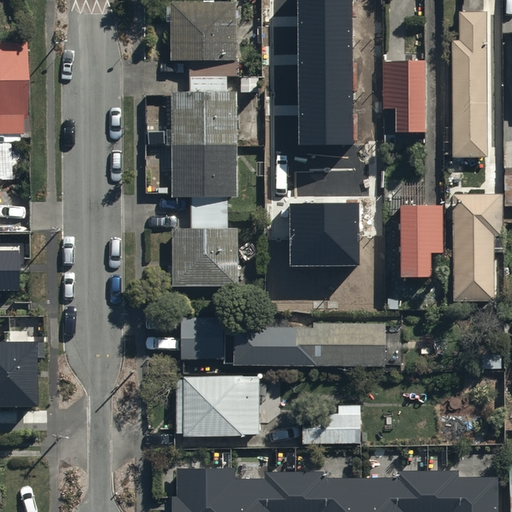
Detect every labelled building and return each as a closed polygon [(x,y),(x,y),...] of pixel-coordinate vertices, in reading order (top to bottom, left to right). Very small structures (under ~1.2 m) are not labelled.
[(352,0),(297,0),(299,144),(353,144),(352,0)] [(235,6),(171,6),(171,61),(191,61),(192,94),(170,94),(171,200),(192,200),(192,230),(176,230),(176,287),(240,286),(239,229),(228,229),(228,199),(239,199),(239,91),(229,91),(228,79),(240,78),(240,60),(235,60),(235,6)] [(455,49),(456,164),(492,164),(490,20),(463,20),(464,49),(455,49)] [(28,43),(0,43),(0,142),(29,143),(28,43)] [(428,136),(429,65),(387,64),(387,109),(399,109),(399,136),(428,136)] [(10,149),(0,149),(0,184),(10,184),(10,149)] [(504,198),(454,199),(456,304),(497,303),(495,218),(504,217),(504,198)] [(358,204),(291,205),(291,263),(358,263),(358,204)] [(446,212),(403,213),(404,285),(434,285),(434,256),(446,256),(446,212)] [(18,252),(0,251),(0,290),(19,290),(18,252)] [(184,321),(183,363),(225,363),(226,321),(184,321)] [(242,326),(243,369),(396,368),(396,325),(242,326)] [(36,343),(0,343),(0,405),(37,405),(36,343)] [(260,440),(259,379),(183,380),(183,384),(176,384),(178,436),(183,436),(183,442),(260,440)] [(299,424),(300,446),(362,444),(362,416),(337,417),(337,423),(299,424)] [(206,466),(178,470),(178,499),(172,498),(171,511),(499,511),(499,479),(457,479),(458,473),(399,473),(398,479),(326,480),(327,474),(265,475),(265,481),(236,480),(235,470),(206,466)]
